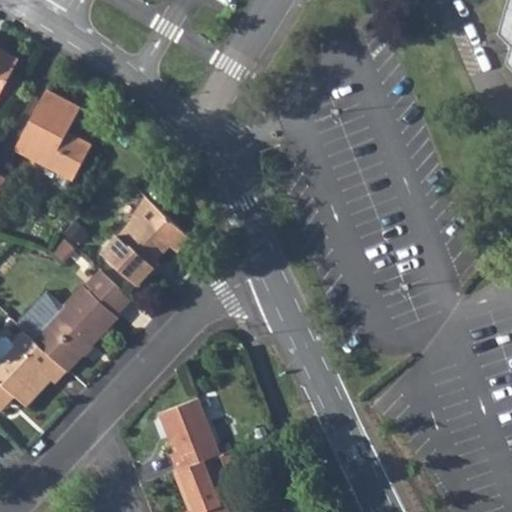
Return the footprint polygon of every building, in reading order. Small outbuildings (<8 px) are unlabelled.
[(511,0),(507,0),(499,27),(511,38),(507,62),(511,67),(511,0)] [(0,98),(1,98),(28,57),(0,38),(0,98)] [(51,90),(13,145),(67,182),(90,150),(67,136),(83,111),(51,90)] [(133,226),(107,253),(143,287),(158,271),(154,268),(173,246),(181,253),(194,239),(149,196),(133,226)] [(86,288),(38,341),(73,373),(88,355),(85,352),(92,345),(96,348),(122,318),(122,316),(137,300),(105,271),(90,287),(86,288)] [(0,404),(3,407),(16,393),(23,399),(32,408),(58,381),(61,385),(73,373),(38,341),(29,332),(18,344),(22,347),(9,361),(0,352),(0,404)] [(177,456),(183,471),(213,459),(226,455),(205,400),(167,415),(182,454),(177,456)] [(183,471),(177,473),(193,511),(234,511),(213,459),(183,471)]
